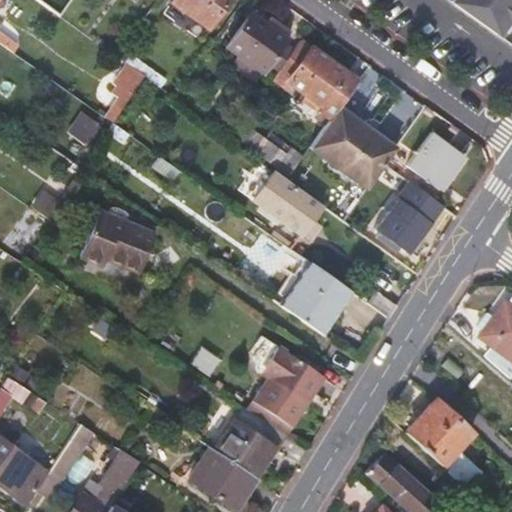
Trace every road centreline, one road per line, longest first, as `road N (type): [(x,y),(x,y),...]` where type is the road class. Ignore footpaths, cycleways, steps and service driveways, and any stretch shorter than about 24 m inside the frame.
road 1 (residential): [(308,0),(511,137)]
road 2 (residential): [(390,355),(299,511)]
road 3 (residential): [(390,355),(511,461)]
road 4 (residential): [(471,235),(390,355)]
